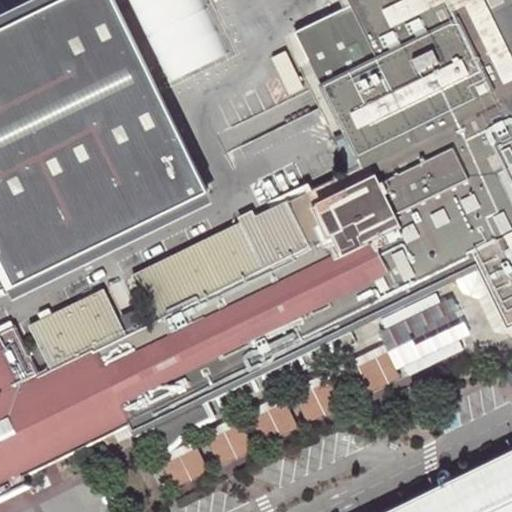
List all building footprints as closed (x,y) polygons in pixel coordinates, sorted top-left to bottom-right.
[(0,492),(24,482),(19,473),(375,301),(380,312),(453,274),(455,277),(482,265),(509,323),(511,321),(511,0),(354,0),(355,0),(382,57),(376,59),(325,84),(349,134),(336,140),(352,172),(130,275),(151,322),(146,325),(137,306),(120,313),(129,332),(125,334),(102,287),(28,323),(51,369),(36,376),(11,326),(0,331),(0,492)] [(69,0),(0,32),(0,271),(8,290),(205,198),(112,0),(69,0)] [(129,0),(171,80),(229,53),(203,0),(129,0)] [(376,59),(349,3),(298,27),(325,84),(376,59)] [(511,511),(511,446),(378,511),(511,511)]
